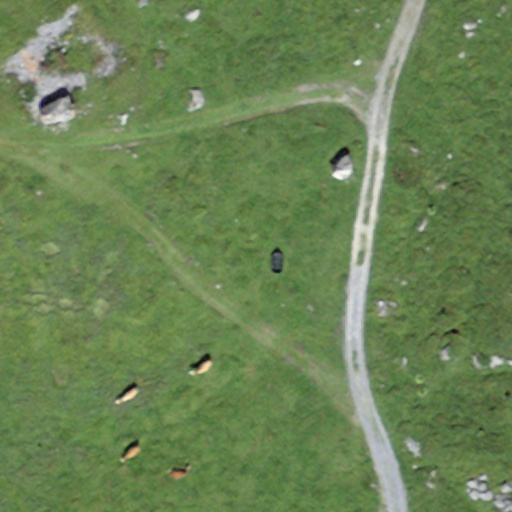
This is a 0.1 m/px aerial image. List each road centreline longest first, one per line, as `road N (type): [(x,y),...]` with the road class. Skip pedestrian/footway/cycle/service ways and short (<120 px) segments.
road 1 (track): [(365,420),(13,132)]
road 2 (track): [(385,104),(355,328),(365,420),(398,511)]
road 3 (track): [(94,511),(296,364)]
